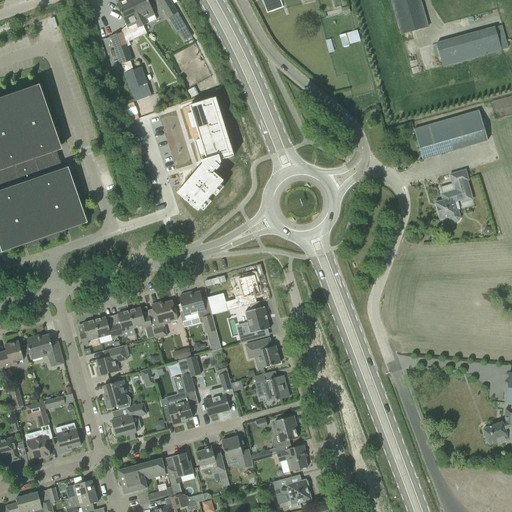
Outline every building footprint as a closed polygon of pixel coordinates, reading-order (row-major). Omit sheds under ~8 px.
[(143,26),(130,0),(125,0),(116,5),(127,28),(136,24),(138,28),(143,26)] [(147,0),(130,0),(143,26),(148,24),(146,19),(154,15),(147,0)] [(185,27),(169,0),(156,0),(176,32),(185,27)] [(426,28),(418,0),(390,0),(400,35),(426,28)] [(437,44),(443,67),(467,60),(501,51),(495,28),(437,44)] [(338,33),(340,45),(359,42),(357,30),(338,33)] [(122,32),(110,37),(114,50),(110,52),(112,58),(117,57),(120,65),(121,65),(124,74),(133,71),(129,61),(132,61),(122,32)] [(133,71),(124,74),(134,101),(151,95),(141,68),(133,71)] [(0,247),(1,249),(24,241),(26,249),(65,235),(63,228),(86,220),(69,173),(64,175),(55,147),(60,146),(41,91),(24,97),(22,90),(0,97),(0,247)] [(179,196),(197,212),(200,208),(208,199),(212,194),(220,185),(223,181),(212,172),(213,171),(215,170),(216,171),(219,167),(218,166),(221,163),(220,161),(220,160),(219,158),(219,157),(225,155),(229,154),(228,151),(212,101),(212,100),(212,99),(202,102),(198,103),(189,106),(189,107),(191,113),(195,127),(199,140),(204,154),(205,160),(201,161),(203,165),(204,167),(179,195),(179,196)] [(413,130),(422,160),(487,141),(478,111),(413,130)] [(472,200),(466,181),(468,180),(465,170),(449,175),(452,185),(454,184),(456,191),(441,195),(443,201),(436,203),(438,207),(436,207),(440,220),(448,217),(449,221),(453,223),(458,221),(460,218),(458,211),(455,212),(452,202),(461,200),(462,203),(472,200)] [(223,294),(207,298),(212,315),(256,303),(254,296),(259,294),(254,275),(238,280),(242,295),(234,297),(235,299),(225,302),(223,294)] [(205,311),(200,292),(193,294),(193,292),(181,295),(181,297),(179,298),(182,311),(179,312),(181,322),(185,321),(198,317),(197,313),(205,311)] [(169,322),(177,320),(172,301),(159,305),(159,303),(151,305),(153,312),(148,313),(149,317),(155,337),(155,340),(167,337),(164,325),(170,323),(169,322)] [(248,326),(243,327),(247,341),(247,342),(258,339),(257,332),(270,329),(270,328),(269,328),(267,319),(266,319),(266,317),(266,316),(264,308),(264,307),(244,312),(244,313),(245,313),(248,326)] [(148,339),(155,337),(149,317),(143,318),(141,308),(129,311),(134,329),(141,327),(142,330),(145,330),(148,339)] [(114,326),(115,329),(117,337),(123,335),(122,332),(134,329),(129,311),(117,314),(117,315),(120,324),(114,326)] [(202,318),(211,352),(221,350),(212,315),(202,318)] [(117,337),(115,329),(114,326),(109,328),(106,317),(94,321),(99,338),(110,335),(111,338),(117,337)] [(99,338),(94,321),(82,324),(85,334),(79,335),(82,346),(88,344),(87,341),(99,338)] [(32,360),(48,356),(51,367),(64,364),(58,342),(51,344),(48,335),(36,338),(35,337),(26,339),(32,360)] [(271,348),(269,339),(245,346),(249,358),(259,356),(262,368),(280,363),(275,346),(271,348)] [(0,354),(4,369),(17,365),(16,362),(23,360),(18,341),(4,345),(6,351),(0,352),(0,354)] [(96,369),(98,377),(108,374),(119,372),(117,363),(127,361),(124,346),(104,352),(105,358),(96,361),(98,368),(96,369)] [(191,357),(188,348),(180,350),(183,359),(191,357)] [(195,356),(186,359),(190,374),(191,377),(200,375),(195,356)] [(226,368),(217,371),(222,388),(223,391),(232,389),(226,368)] [(153,378),(151,369),(140,371),(142,380),(153,378)] [(165,398),(159,400),(162,410),(166,423),(171,422),(173,426),(181,424),(180,422),(192,418),(189,407),(198,405),(196,395),(194,391),(191,377),(190,374),(181,376),(185,392),(165,397),(165,398)] [(254,377),(256,383),(265,381),(263,375),(254,377)] [(262,383),(267,401),(275,399),(275,401),(289,397),(283,376),(269,379),(270,381),(262,383)] [(126,393),(123,381),(115,383),(103,387),(105,394),(103,395),(107,409),(117,406),(118,410),(128,407),(129,406),(130,405),(131,402),(130,398),(128,396),(126,395),(125,393),(126,393)] [(23,406),(17,387),(9,389),(14,408),(23,406)] [(211,399),(203,401),(208,416),(229,411),(225,395),(233,393),(232,389),(223,391),(222,388),(209,391),(211,399)] [(63,397),(44,402),(46,409),(65,404),(63,397)] [(42,403),(26,407),(29,419),(37,416),(40,427),(48,425),(42,403)] [(486,432),(484,433),(485,436),(485,437),(485,438),(485,439),(485,440),(486,440),(486,441),(486,442),(487,442),(487,443),(488,443),(488,444),(489,445),(496,443),(497,444),(506,440),(507,442),(511,440),(511,403),(510,404),(510,410),(505,409),(504,419),(505,419),(505,422),(502,423),(502,422),(485,429),(486,432)] [(128,435),(130,441),(136,439),(134,433),(137,432),(137,431),(139,431),(141,428),(138,417),(146,414),(143,404),(126,409),(128,416),(111,420),(113,428),(112,430),(113,434),(115,435),(115,437),(124,434),(125,436),(128,435)] [(280,441),(272,443),(273,449),(290,445),(289,441),(297,438),(293,424),(295,423),(293,416),(284,419),(274,421),(280,441)] [(28,419),(30,431),(38,430),(36,418),(28,419)] [(255,421),(257,429),(267,426),(265,419),(255,421)] [(157,421),(155,425),(156,430),(165,428),(162,420),(157,421)] [(56,434),(61,453),(68,451),(67,449),(81,445),(76,429),(56,434)] [(1,441),(0,439),(0,438),(0,458),(10,456),(11,462),(20,459),(14,437),(1,441)] [(50,456),(45,437),(26,442),(31,461),(50,456)] [(221,441),(226,460),(237,457),(240,469),(253,466),(252,463),(250,455),(248,449),(241,451),(237,437),(221,441)] [(205,450),(195,452),(198,462),(200,470),(210,468),(212,475),(225,471),(223,463),(220,453),(213,455),(212,449),(208,447),(204,448),(205,450)] [(276,453),(279,462),(286,460),(290,472),(298,470),(307,467),(303,452),(300,453),(298,447),(288,449),(276,453)] [(271,457),(270,450),(250,455),(252,463),(271,457)] [(174,467),(167,469),(172,486),(175,497),(182,495),(179,484),(182,483),(181,478),(193,474),(189,461),(188,462),(185,453),(171,457),(174,467)] [(155,477),(166,475),(161,459),(151,462),(155,477)] [(155,477),(151,462),(140,464),(144,476),(145,480),(155,477)] [(144,476),(140,464),(117,471),(121,483),(144,476)] [(147,488),(145,480),(144,476),(121,483),(124,495),(147,488)] [(297,503),(310,500),(305,480),(292,484),(291,478),(291,477),(272,483),(275,496),(289,495),(290,501),(287,502),(289,509),(298,506),(297,503)] [(227,479),(220,481),(222,488),(229,486),(227,479)] [(70,497),(71,498),(94,492),(91,481),(68,487),(70,497)] [(59,501),(57,497),(55,488),(47,490),(50,499),(51,503),(59,501)] [(26,495),(30,511),(53,511),(51,503),(50,499),(40,502),(37,492),(26,495)] [(94,492),(71,498),(73,503),(74,504),(76,504),(77,508),(80,507),(97,502),(94,492)] [(160,510),(154,511),(171,511),(171,510),(187,506),(188,510),(197,508),(196,501),(184,495),(183,494),(182,495),(175,497),(165,499),(166,506),(159,508),(160,510)] [(6,506),(8,510),(8,511),(30,511),(26,495),(15,499),(17,503),(6,506)]
